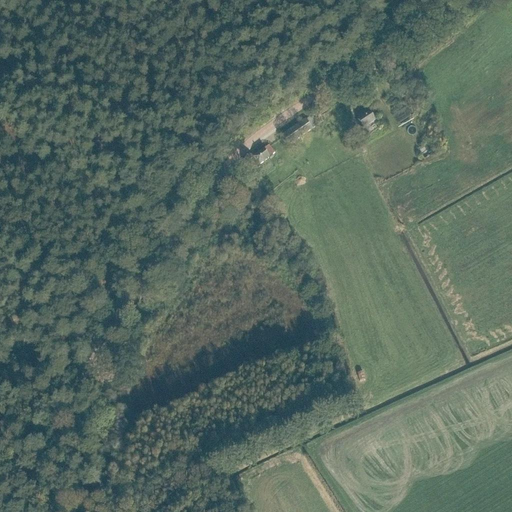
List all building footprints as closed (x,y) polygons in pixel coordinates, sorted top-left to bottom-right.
[(363,90),(355,96),(358,100),(361,98),(364,102),(369,98),(363,90)] [(370,114),(357,123),(363,131),(375,122),(370,114)] [(305,121),(282,136),(289,146),(312,131),(319,125),(314,118),(307,124),(305,121)] [(251,156),(243,162),(252,174),(261,168),(259,166),(275,154),(269,146),(253,158),(251,156)] [(89,413),(86,425),(94,427),(97,416),(89,413)]
